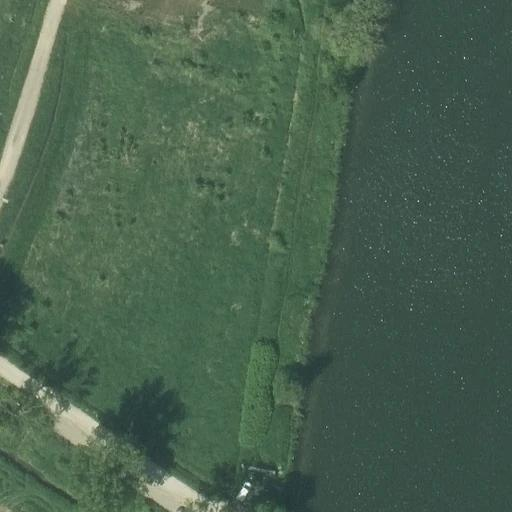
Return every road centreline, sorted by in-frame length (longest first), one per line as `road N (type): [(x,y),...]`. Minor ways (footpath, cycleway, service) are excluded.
road 1 (track): [(247,511),(264,474),(334,0)]
road 2 (track): [(214,511),(0,365)]
